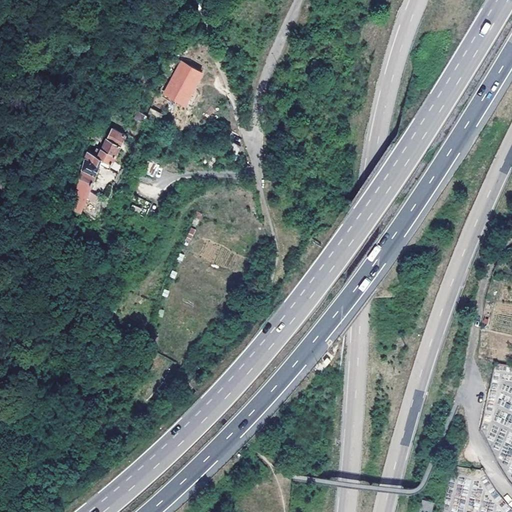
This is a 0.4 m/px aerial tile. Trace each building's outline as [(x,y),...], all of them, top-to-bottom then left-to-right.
[(165,53),(162,51),(154,68),(159,70),(156,76),(168,82),(182,52),(168,45),(165,53)] [(323,62),(315,59),(313,66),(320,69),(323,62)] [(184,62),(165,92),(183,103),(195,84),(202,73),(184,62)] [(159,70),(154,68),(150,65),(147,71),(156,76),(159,70)] [(117,99),(108,94),(92,137),(99,140),(117,99)] [(148,115),(133,107),(129,114),(145,121),(148,115)] [(148,115),(161,121),(164,113),(152,107),(148,115)] [(89,151),(73,205),(82,209),(101,165),(110,169),(120,146),(126,134),(113,127),(100,155),(89,151)] [(219,150),(233,157),(236,150),(222,143),(219,150)] [(432,511),(435,502),(424,499),(421,510),(430,511),(432,511)]
